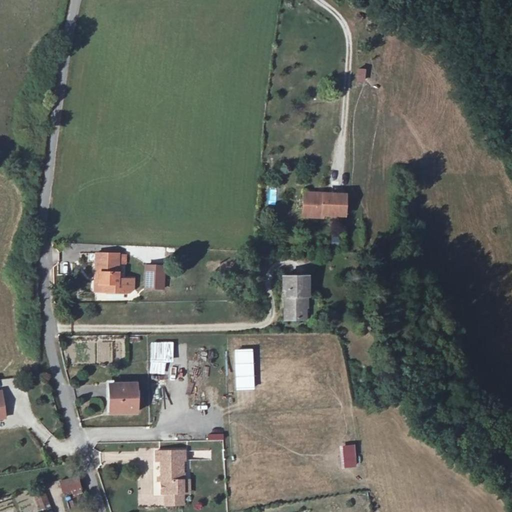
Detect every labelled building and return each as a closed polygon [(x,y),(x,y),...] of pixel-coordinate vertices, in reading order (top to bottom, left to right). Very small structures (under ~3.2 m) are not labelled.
[(356,80),(365,82),(367,68),(358,67),(356,80)] [(317,182),(298,183),(298,201),(317,201),(318,206),(339,205),(339,184),(317,185),(317,182)] [(276,205),(276,188),(268,188),(268,204),(276,205)] [(95,256),(95,275),(100,276),(99,293),(134,292),(133,280),(117,280),(117,264),(117,255),(95,256)] [(60,273),(70,274),(71,262),(61,262),(60,273)] [(162,265),(145,265),(145,285),(163,285),(162,265)] [(307,323),(308,300),(312,300),(312,279),(289,279),(289,293),(294,294),(293,300),(290,300),(290,322),(307,323)] [(149,342),(150,374),(165,374),(165,363),(170,363),(170,391),(187,391),(187,357),(174,357),(173,341),(149,342)] [(142,410),(141,382),(121,382),(122,398),(117,398),(118,411),(142,410)] [(201,405),(202,390),(189,390),(189,405),(201,405)] [(339,445),(341,468),(357,467),(355,444),(339,445)] [(185,498),(185,484),(185,464),(189,464),(189,454),(159,454),(159,464),(163,463),(163,498),(185,498)] [(60,479),(61,494),(81,493),(80,477),(60,479)] [(48,497),(36,499),(38,511),(43,511),(51,511),(48,497)]
